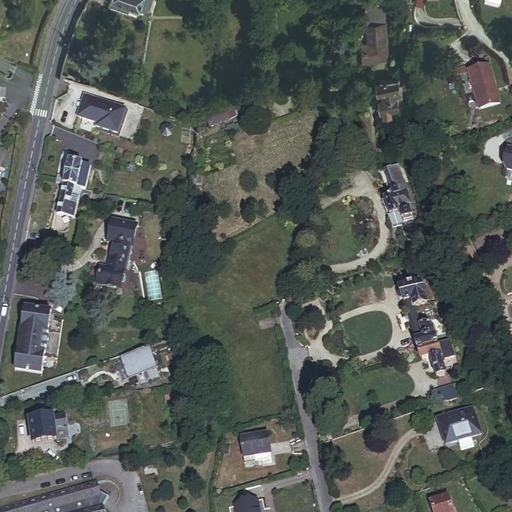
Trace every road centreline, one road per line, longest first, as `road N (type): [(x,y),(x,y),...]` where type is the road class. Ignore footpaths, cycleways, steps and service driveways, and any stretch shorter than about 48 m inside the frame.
road 1 (tertiary): [(72,0),(43,97),(0,313)]
road 2 (residential): [(327,511),(284,300)]
road 3 (unknown): [(276,449),(411,403),(423,388),(419,364)]
road 4 (unknown): [(326,508),(376,483),(403,440),(423,429)]
